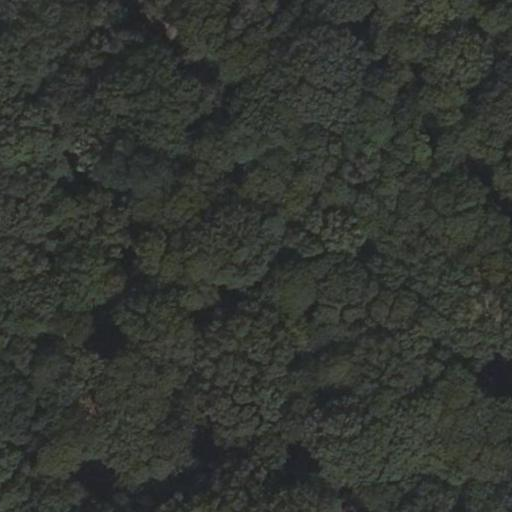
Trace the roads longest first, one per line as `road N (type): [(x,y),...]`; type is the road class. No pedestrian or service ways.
road 1 (track): [(444,511),(0,90)]
road 2 (track): [(386,0),(463,114)]
